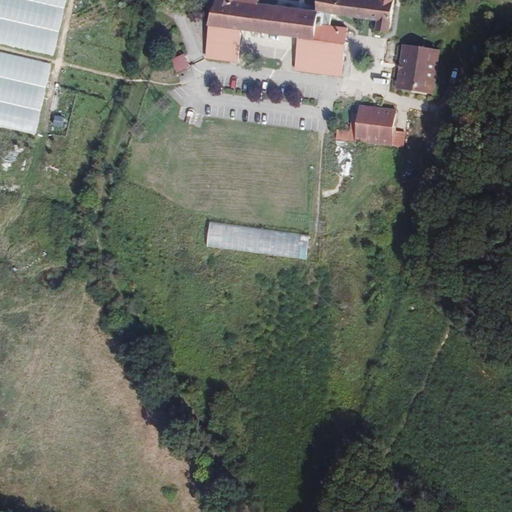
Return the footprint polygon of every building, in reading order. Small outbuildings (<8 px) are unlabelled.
[(47,0),(0,0),(0,9),(61,25),(66,5),(47,0)] [(260,0),(217,0),(214,10),(208,25),(206,59),(239,62),(244,30),(298,38),(295,71),(343,77),(348,28),(318,25),(318,12),(378,21),(377,30),(390,32),(395,0),(316,0),(315,10),(260,4),(260,0)] [(0,19),(0,43),(54,56),(60,33),(0,19)] [(436,94),(441,51),(402,45),(396,89),(436,94)] [(0,51),(0,73),(48,84),(52,62),(0,51)] [(190,65),(184,54),(171,59),(176,73),(190,65)] [(47,93),(0,82),(0,92),(45,103),(47,93)] [(0,101),(0,111),(41,121),(43,111),(0,101)] [(396,130),(398,111),(360,105),(356,143),(405,148),(406,131),(396,130)] [(185,123),(191,125),(195,113),(189,111),(185,123)] [(55,116),(54,126),(63,128),(64,117),(55,116)] [(335,162),(355,162),(355,146),(335,147),(335,162)] [(210,222),(207,247),(307,260),(310,235),(210,222)]
